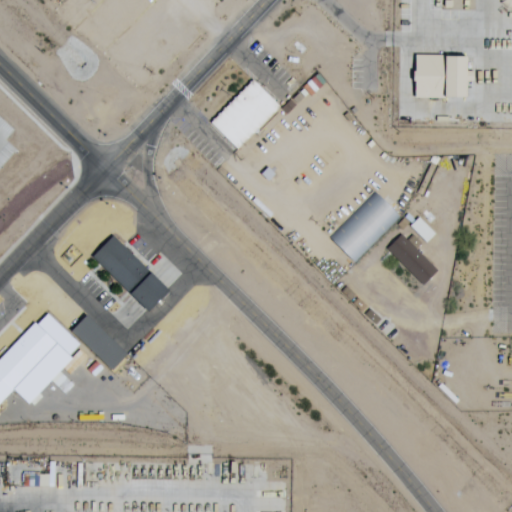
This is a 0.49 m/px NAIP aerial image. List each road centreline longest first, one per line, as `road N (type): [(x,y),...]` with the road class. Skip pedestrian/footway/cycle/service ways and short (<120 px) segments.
road 1 (residential): [(105,168),(325,386),(433,511)]
road 2 (residential): [(266,0),(105,168)]
road 3 (residential): [(105,168),(0,277)]
road 4 (residential): [(0,65),(105,168)]
road 5 (tertiary): [(169,231),(148,171),(157,114)]
